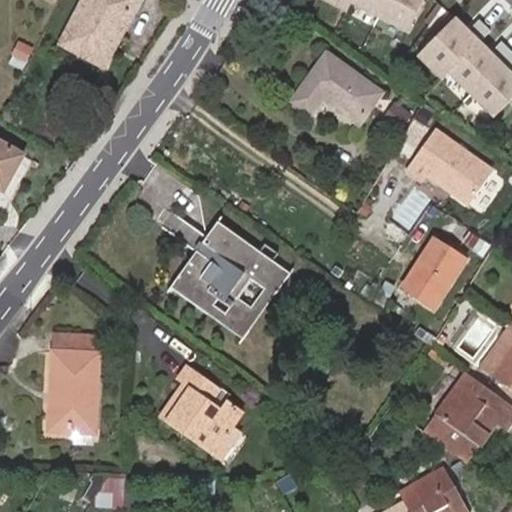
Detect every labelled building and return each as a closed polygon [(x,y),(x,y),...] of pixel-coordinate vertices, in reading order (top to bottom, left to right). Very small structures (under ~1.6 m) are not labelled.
[(106,47),(126,9),(132,13),(139,0),(83,0),(60,45),(104,67),(113,50),(106,47)] [(425,0),(323,0),(348,13),(353,5),(408,33),(425,0)] [(113,50),(132,13),(126,9),(106,47),(113,50)] [(511,103),(511,76),(456,22),(420,58),(445,82),(451,76),(495,120),(511,103)] [(5,64),(21,72),(32,49),(16,41),(5,64)] [(358,125),(381,94),(327,54),(293,102),(310,115),(322,99),(358,125)] [(401,132),(411,115),(390,103),(380,119),(401,132)] [(492,172),(434,130),(405,171),(422,183),(427,176),(468,206),(492,172)] [(0,190),(2,192),(22,156),(0,143),(0,190)] [(162,212),(154,228),(191,248),(200,232),(162,212)] [(243,340),(290,274),(218,222),(170,288),(243,340)] [(433,308),(464,261),(451,252),(455,246),(449,242),(444,248),(433,240),(402,289),(433,308)] [(511,328),(511,327),(480,369),(492,378),(511,392),(511,328)] [(95,427),(98,355),(101,355),(102,338),(54,336),(51,392),(56,393),(55,425),(95,427)] [(211,456),(232,427),(242,411),(226,401),(230,396),(188,367),(177,381),(184,386),(190,390),(177,407),(171,403),(159,419),(211,456)] [(437,416),(479,447),(497,424),(492,421),(497,416),(511,425),(511,423),(511,407),(467,374),(437,416)] [(177,407),(190,390),(184,386),(171,403),(177,407)] [(94,433),(95,427),(55,425),(56,393),(51,392),(49,431),(94,433)] [(479,447),(437,416),(423,434),(466,465),(479,447)] [(497,424),(506,431),(511,425),(497,416),(492,421),(497,424)] [(219,462),(240,432),(232,427),(211,456),(219,462)] [(403,502),(408,511),(468,511),(444,470),(399,495),(403,502)] [(126,509),(126,479),(106,478),(88,508),(126,509)] [(141,506),(142,482),(130,482),(129,506),(141,506)] [(408,511),(403,502),(385,511),(408,511)]
